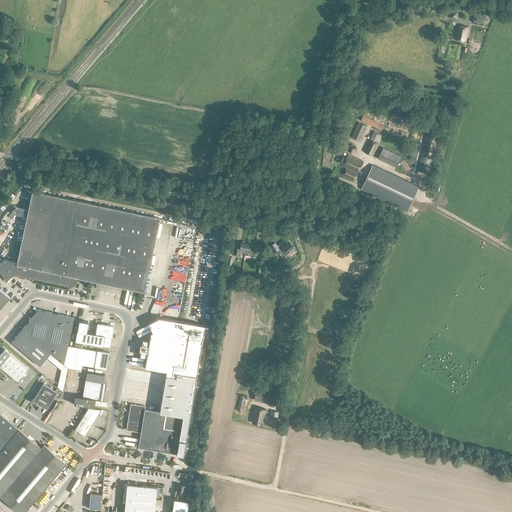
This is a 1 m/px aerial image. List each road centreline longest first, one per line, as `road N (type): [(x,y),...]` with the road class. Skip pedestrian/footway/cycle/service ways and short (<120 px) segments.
road 1 (unclassified): [(359,6),(335,32),(306,199),(296,216),(0,154)]
road 2 (residential): [(0,335),(43,297),(121,312),(129,332),(116,424),(92,455)]
road 3 (unknown): [(8,216),(30,191),(202,221)]
road 4 (track): [(185,470),(377,511)]
